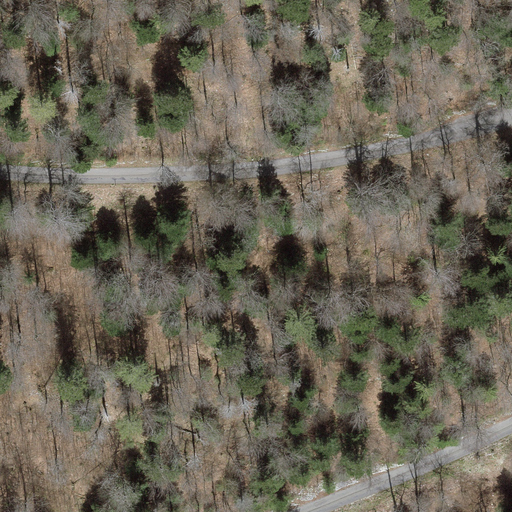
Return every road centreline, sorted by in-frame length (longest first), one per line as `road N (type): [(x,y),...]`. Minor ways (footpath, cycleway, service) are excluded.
road 1 (unclassified): [(511,114),(279,168),(0,169)]
road 2 (unclassified): [(304,511),(429,467),(511,426)]
